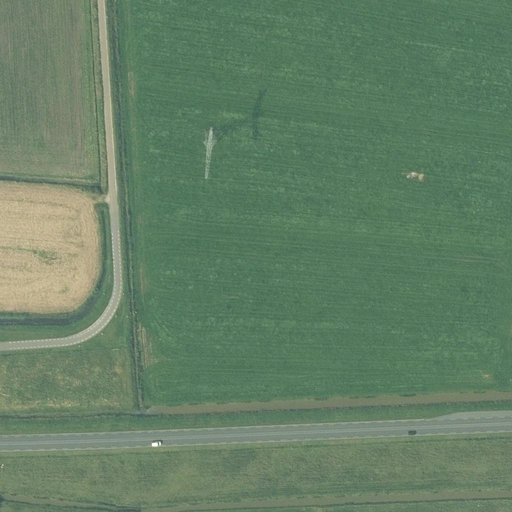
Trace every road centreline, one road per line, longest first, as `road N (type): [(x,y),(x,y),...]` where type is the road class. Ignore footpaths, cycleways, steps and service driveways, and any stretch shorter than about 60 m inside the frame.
road 1 (primary): [(511,424),(0,444)]
road 2 (unclassified): [(0,348),(83,337),(115,300),(100,0)]
